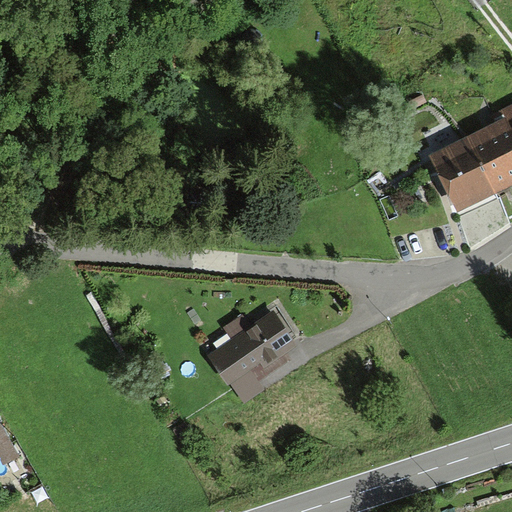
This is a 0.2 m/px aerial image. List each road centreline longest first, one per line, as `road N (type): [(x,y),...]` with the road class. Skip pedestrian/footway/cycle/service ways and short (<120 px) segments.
road 1 (residential): [(0,240),(403,278)]
road 2 (primary): [(306,511),(511,445)]
